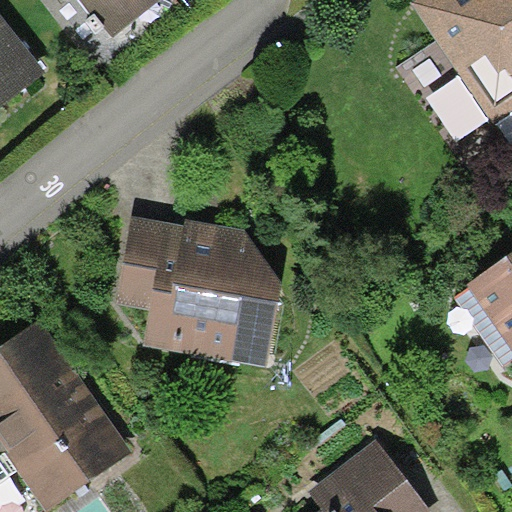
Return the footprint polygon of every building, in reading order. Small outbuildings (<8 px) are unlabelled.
[(164,4),(161,0),(64,0),(108,51),(164,4)] [(511,103),(511,0),(412,0),(408,3),(484,121),(511,103)] [(0,105),(31,82),(0,41),(0,105)] [(174,228),(117,222),(108,308),(142,312),(137,361),(265,373),(273,293),(235,233),(174,228)] [(511,255),(454,299),(511,374),(511,255)] [(0,478),(2,477),(26,511),(55,511),(126,464),(30,325),(0,346),(0,478)] [(426,511),(372,440),(297,497),(307,511),(426,511)]
